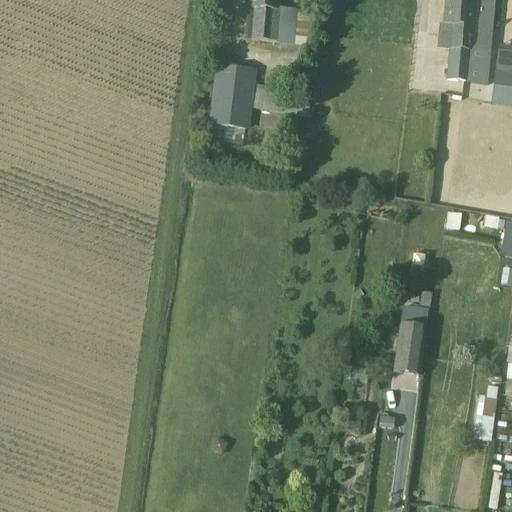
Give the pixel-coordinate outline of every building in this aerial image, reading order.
[(296,22),(297,12),(279,11),(279,0),(248,0),(248,8),(245,41),(294,45),(296,22)] [(492,28),(474,26),(476,0),(446,0),(444,27),(451,27),(446,81),(487,86),(492,28)] [(511,57),(498,56),(494,86),(511,89),(511,57)] [(211,125),(212,125),(248,131),(255,72),(217,67),(211,125)] [(282,115),(285,96),(285,91),(257,87),(252,111),(282,115)] [(447,215),(445,231),(459,232),(460,216),(447,215)] [(485,217),(483,229),(497,231),(497,230),(508,231),(505,249),(511,249),(511,223),(498,221),(498,219),(485,217)] [(426,330),(400,326),(393,373),(419,377),(426,330)] [(348,414),(344,441),(361,443),(365,416),(348,414)] [(380,419),(378,429),(393,431),(394,420),(380,419)] [(492,423),(474,421),(471,443),(488,446),(492,423)]
